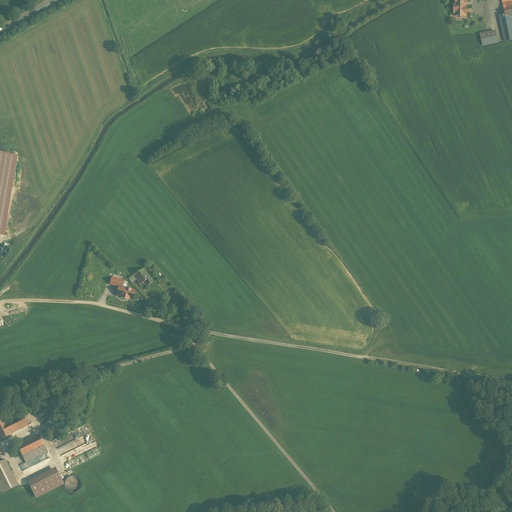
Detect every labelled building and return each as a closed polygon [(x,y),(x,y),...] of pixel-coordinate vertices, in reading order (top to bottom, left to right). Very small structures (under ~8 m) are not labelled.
[(465,0),(455,0),(455,5),(454,5),(454,13),(455,13),(455,16),(465,16),(466,16),(466,6),(465,6),(465,0)] [(511,1),(502,3),(505,17),(503,17),(502,17),(502,14),(499,15),(504,41),(511,39),(511,1)] [(495,31),(480,34),(483,46),(498,43),(495,31)] [(0,153),(0,232),(13,156),(0,153)] [(154,279),(144,266),(133,274),(140,283),(144,280),(147,284),(154,279)] [(126,280),(113,276),(110,284),(119,286),(117,295),(134,300),(137,291),(124,287),(126,280)] [(44,403),(31,411),(34,416),(47,408),(44,403)] [(0,411),(0,439),(11,434),(27,426),(22,414),(5,422),(0,411)] [(59,438),(54,427),(47,431),(52,441),(59,438)] [(77,455),(97,446),(91,432),(71,440),(74,446),(77,445),(79,449),(75,450),(77,455)] [(38,435),(17,445),(26,463),(47,452),(38,435)] [(0,490),(1,493),(17,485),(5,460),(0,462),(0,490)] [(27,481),(29,485),(56,471),(55,468),(27,481)] [(29,485),(36,498),(63,484),(56,471),(29,485)] [(75,476),(73,476),(70,477),(68,478),(67,479),(65,481),(65,483),(65,486),(65,488),(66,490),(67,492),(69,493),(72,494),(74,494),(76,493),(78,492),(80,491),(81,489),(82,487),(82,485),(82,482),(81,480),(79,478),(77,477),(75,476)]
